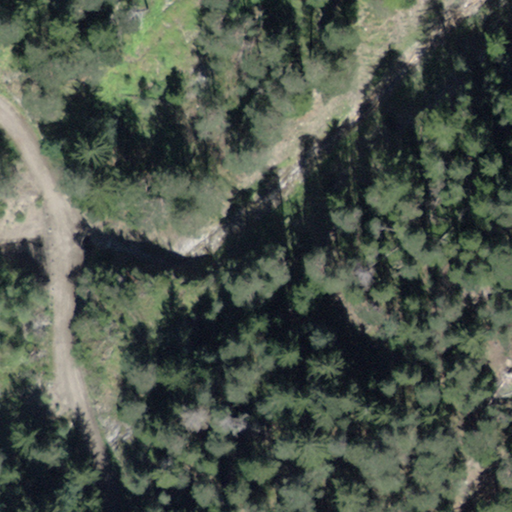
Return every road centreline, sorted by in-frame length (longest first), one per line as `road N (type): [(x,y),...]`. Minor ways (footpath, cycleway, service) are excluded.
road 1 (track): [(0,110),(33,149),(56,207),(65,251),(68,384),(107,476),(108,511)]
road 2 (tertiary): [(187,0),(511,233)]
